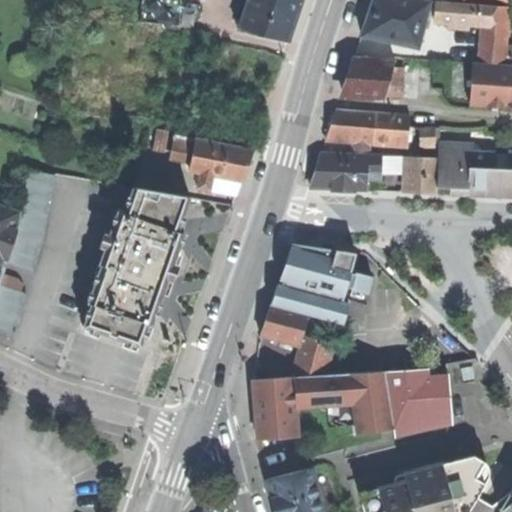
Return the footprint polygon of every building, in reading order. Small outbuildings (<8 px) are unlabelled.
[(141,0),(140,21),(170,22),(171,0),(141,0)] [(246,0),(237,28),(287,39),(295,17),(300,0),(246,0)] [(418,46),(430,1),(424,0),(373,0),(368,16),(361,35),(418,46)] [(511,63),(511,48),(506,48),(509,6),(436,1),(435,21),(485,25),(482,61),(511,63)] [(342,92),(401,97),(402,68),(393,67),(395,61),(354,58),(348,76),(342,92)] [(511,108),(511,65),(473,63),(470,105),(511,108)] [(354,143),(369,144),(406,147),(409,114),(337,108),(332,124),(326,140),(354,143)] [(434,128),(420,127),(419,142),(433,143),(434,128)] [(169,132),(156,130),(152,150),(165,152),(169,132)] [(251,148),(175,133),(171,154),(191,157),(189,169),(200,171),(197,186),(235,194),(244,167),(251,148)] [(368,155),(369,144),(354,143),(353,155),(368,155)] [(469,166),(494,167),(494,152),(473,151),(473,144),(438,143),(438,158),(437,188),(458,188),(468,189),(469,166)] [(381,155),(368,155),(353,155),(322,153),(317,168),(311,188),(366,190),(367,174),(380,173),(381,155)] [(437,188),(438,158),(405,157),(404,192),(437,194),(437,188)] [(511,167),(509,168),(494,167),(469,166),(468,189),(468,195),(511,196),(511,167)] [(30,170),(22,212),(18,234),(8,263),(35,270),(43,240),(57,175),(30,170)] [(84,324),(140,344),(149,321),(152,322),(165,286),(185,232),(178,230),(190,195),(134,185),(124,211),(119,209),(99,263),(102,264),(88,301),(92,302),(84,324)] [(0,288),(1,285),(8,263),(18,234),(22,212),(0,204),(0,288)] [(282,272),(271,304),(310,314),(319,317),(331,282),(323,279),(330,257),(292,244),(282,272)] [(0,326),(15,332),(28,293),(1,285),(0,288),(0,326)] [(295,365),(294,377),(328,375),(334,347),(318,343),(318,337),(303,334),(310,314),(271,304),(266,321),(261,336),(300,346),(295,365)] [(386,359),(387,371),(421,369),(420,357),(386,359)] [(463,381),(475,378),(473,366),(461,368),(463,381)] [(450,414),(447,377),(427,379),(426,368),(421,369),(387,371),(328,375),(294,377),(254,380),(256,407),(258,439),(299,437),(297,407),(354,403),(359,433),(401,425),(450,414)] [(360,494),(364,511),(467,511),(485,484),(474,478),(484,462),(475,455),(405,474),(406,481),(396,484),(397,490),(381,494),(379,488),(360,494)] [(487,466),(484,462),(474,478),(485,484),(489,475),(488,470),(487,466)] [(275,511),(322,511),(312,469),(268,480),(275,510),(275,511)] [(394,477),(396,484),(406,481),(405,474),(394,477)] [(511,511),(511,501),(500,511),(511,511)]
